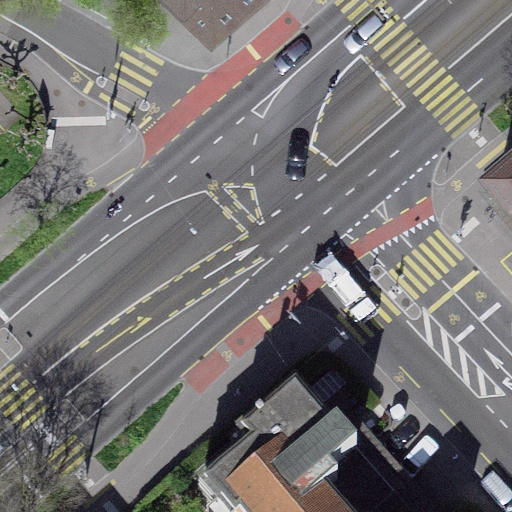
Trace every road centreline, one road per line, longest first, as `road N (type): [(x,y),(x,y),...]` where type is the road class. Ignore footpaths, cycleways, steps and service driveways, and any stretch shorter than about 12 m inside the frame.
road 1 (primary): [(1,511),(321,217)]
road 2 (primary): [(0,429),(118,333),(321,217)]
road 3 (primary): [(230,120),(0,309)]
road 4 (residential): [(321,217),(511,418)]
road 5 (residential): [(230,120),(4,0)]
road 6 (primary): [(321,217),(511,52)]
road 7 (primary): [(377,0),(230,120)]
road 8 (residential): [(230,120),(321,217)]
